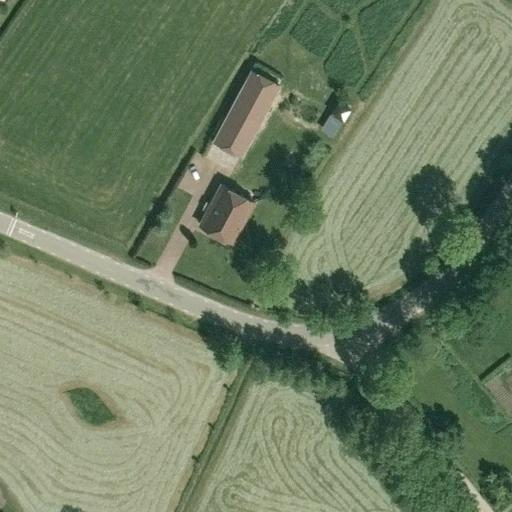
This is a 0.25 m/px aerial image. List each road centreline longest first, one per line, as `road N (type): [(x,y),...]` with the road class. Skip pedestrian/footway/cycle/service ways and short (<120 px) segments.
road 1 (tertiary): [(0,219),(212,313),(286,334),(336,336),(419,307),(511,200)]
road 2 (track): [(484,511),(382,386),(360,331)]
